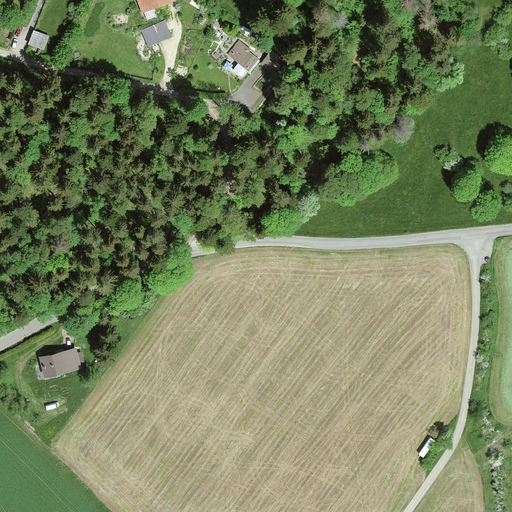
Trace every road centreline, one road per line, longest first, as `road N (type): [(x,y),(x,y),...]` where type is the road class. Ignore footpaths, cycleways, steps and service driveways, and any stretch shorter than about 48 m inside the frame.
road 1 (residential): [(206,243),(231,149),(229,106),(0,59)]
road 2 (unclassified): [(511,230),(206,243)]
road 3 (track): [(409,511),(466,413),(475,233)]
road 4 (unclassified): [(206,243),(165,248),(108,271),(0,348)]
